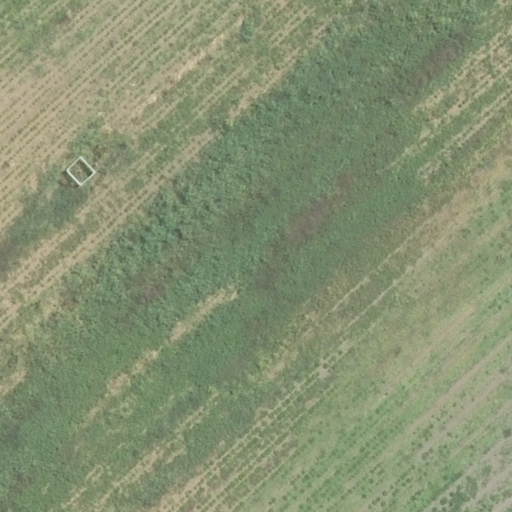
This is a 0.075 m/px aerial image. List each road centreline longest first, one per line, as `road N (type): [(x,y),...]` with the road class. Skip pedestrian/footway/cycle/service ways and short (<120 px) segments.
road 1 (unknown): [(277,0),(123,272),(100,364),(105,456),(130,511)]
road 2 (unknown): [(266,0),(61,124)]
